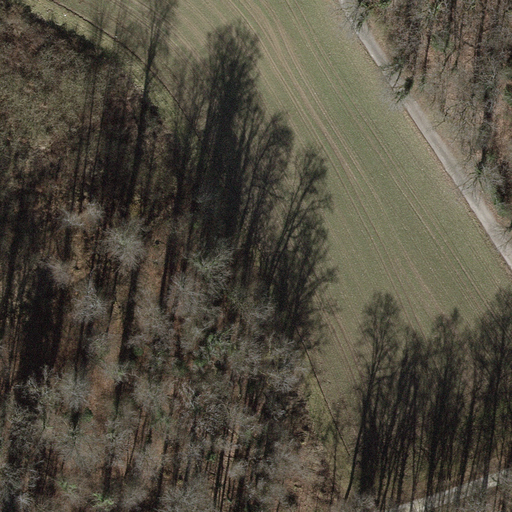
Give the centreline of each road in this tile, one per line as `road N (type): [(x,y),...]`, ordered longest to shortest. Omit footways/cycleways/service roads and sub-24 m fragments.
road 1 (track): [(356,0),(511,248)]
road 2 (track): [(143,511),(0,484)]
